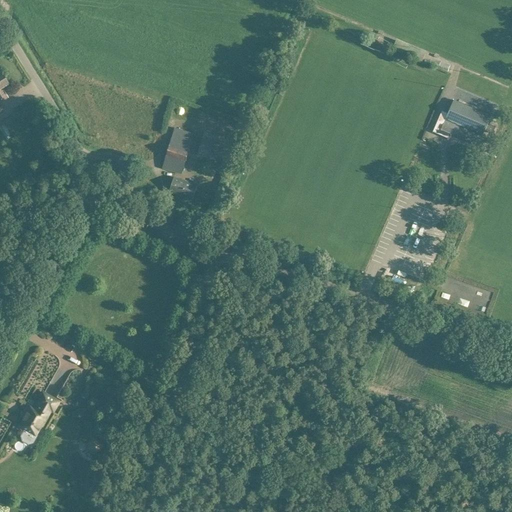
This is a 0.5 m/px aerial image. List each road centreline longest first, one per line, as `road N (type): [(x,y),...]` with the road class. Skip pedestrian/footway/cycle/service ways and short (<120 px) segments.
road 1 (unclassified): [(511,347),(259,260),(212,259)]
road 2 (unclassified): [(121,511),(211,293),(212,259)]
road 3 (residential): [(85,197),(81,155),(0,18)]
road 4 (unclassified): [(212,259),(194,239),(85,197)]
